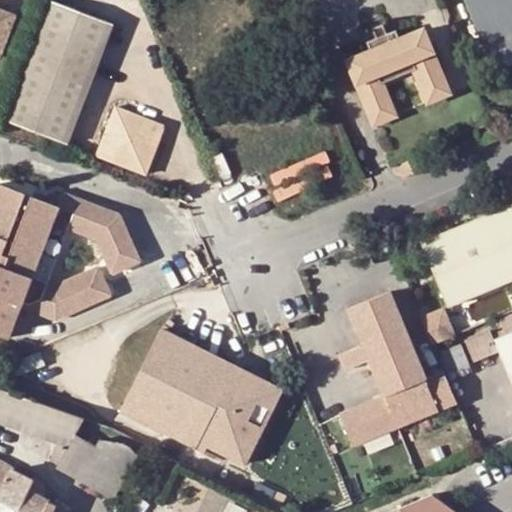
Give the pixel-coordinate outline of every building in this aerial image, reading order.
[(46,0),(2,117),(65,141),(111,21),(54,0),(46,0)] [(511,0),(473,0),(465,3),(484,47),(511,35),(511,0)] [(0,49),(15,13),(0,7),(0,49)] [(380,82),(411,68),(425,101),(446,92),(419,27),(396,37),(391,28),(382,31),(378,22),(367,25),(371,37),(363,40),(366,50),(345,59),(372,123),(393,114),(380,82)] [(511,62),(511,35),(484,47),(493,70),(511,62)] [(96,152),(145,171),(164,122),(115,103),(96,152)] [(407,155),(395,159),(402,175),(413,170),(407,155)] [(96,236),(112,271),(139,258),(119,213),(63,193),(58,206),(0,185),(0,336),(11,340),(23,307),(55,317),(110,292),(98,265),(55,284),(47,282),(69,227),(96,236)] [(511,277),(511,203),(420,241),(446,304),(511,277)] [(444,369),(425,377),(388,289),(348,306),(363,342),(347,349),(353,364),(369,357),(385,394),(340,413),(352,443),(456,400),(444,369)] [(432,340),(453,331),(444,311),(422,318),(432,340)] [(511,312),(499,319),(504,333),(492,338),(488,329),(463,339),(473,361),(497,350),(511,386),(511,312)] [(161,328),(121,409),(204,451),(207,445),(244,464),(282,389),(266,381),(249,373),(161,328)] [(353,364),(347,349),(340,352),(346,367),(353,364)] [(252,368),(249,373),(266,381),(269,377),(252,368)] [(0,424),(26,434),(69,450),(76,437),(85,418),(2,390),(0,389),(0,424)] [(59,472),(113,498),(135,454),(128,445),(101,439),(94,447),(76,437),(69,450),(59,472)] [(0,493),(5,481),(10,469),(0,464),(0,493)] [(0,511),(54,511),(58,505),(30,492),(34,481),(10,469),(5,481),(0,493),(0,511)] [(381,511),(458,511),(440,499),(430,491),(381,511)]
